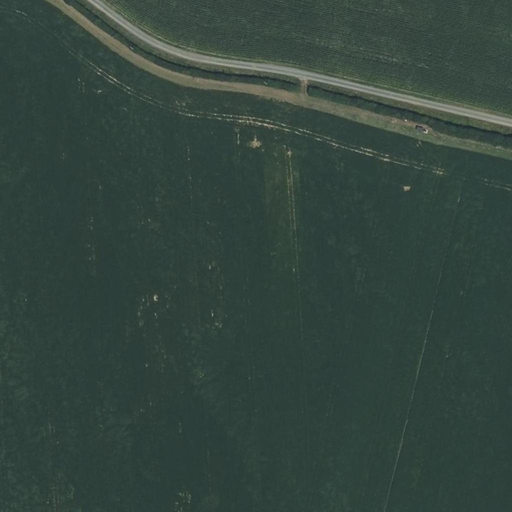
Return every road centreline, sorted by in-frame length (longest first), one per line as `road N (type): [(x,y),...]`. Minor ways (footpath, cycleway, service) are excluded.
road 1 (track): [(92,0),(185,55),(302,73),(511,124)]
road 2 (track): [(302,73),(309,99),(511,154)]
